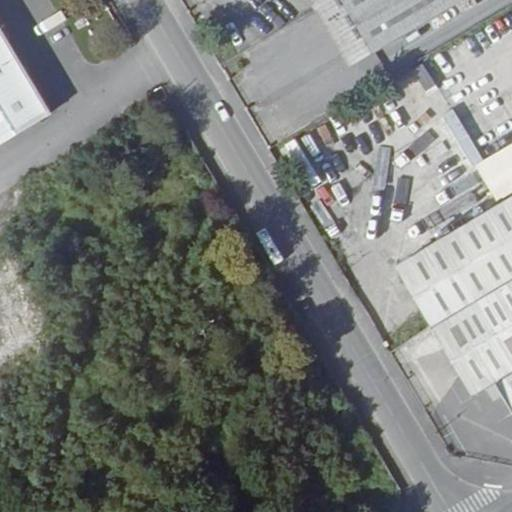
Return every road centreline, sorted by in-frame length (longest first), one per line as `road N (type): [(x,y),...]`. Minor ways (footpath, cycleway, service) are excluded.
road 1 (unclassified): [(147,0),(451,511)]
road 2 (unknown): [(87,113),(14,0)]
